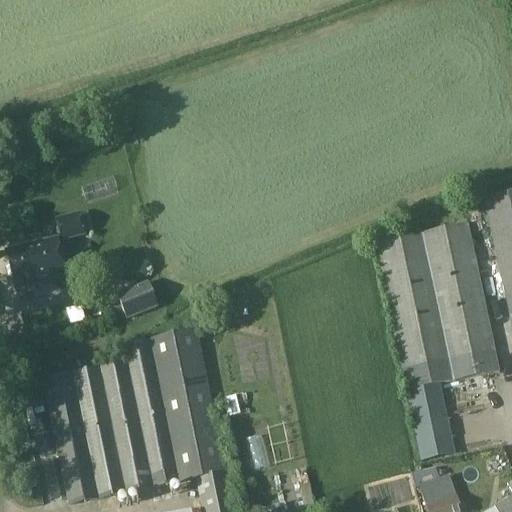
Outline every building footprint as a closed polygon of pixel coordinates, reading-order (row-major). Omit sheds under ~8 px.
[(511,197),(484,203),(511,330),(511,197)] [(79,217),(56,222),(61,241),(83,236),(79,217)] [(381,246),(384,255),(413,391),(438,387),(499,374),(468,227),(381,246)] [(56,242),(6,254),(15,291),(37,286),(42,290),(52,287),(53,282),(65,279),(56,242)] [(149,284),(117,296),(127,323),(159,310),(149,284)] [(127,364),(47,381),(73,506),(200,480),(206,511),(232,511),(195,330),(170,335),(171,338),(124,348),(127,364)] [(0,342),(0,376),(19,372),(12,340),(0,342)] [(440,394),(409,400),(412,415),(411,415),(421,462),(453,455),(440,394)] [(238,452),(263,451),(261,399),(236,400),(238,452)] [(23,433),(36,499),(59,495),(46,428),(23,433)] [(458,511),(447,480),(419,489),(427,511),(458,511)] [(511,511),(511,483),(506,486),(511,496),(511,499),(494,510),(494,511),(511,511)]
